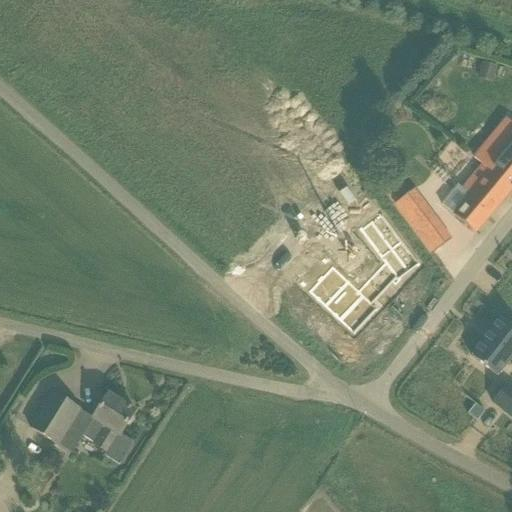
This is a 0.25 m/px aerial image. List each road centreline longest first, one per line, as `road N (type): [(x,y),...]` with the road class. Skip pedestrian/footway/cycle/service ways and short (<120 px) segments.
road 1 (unclassified): [(339,396),(0,93)]
road 2 (unclassified): [(339,396),(0,326)]
road 3 (unclassified): [(367,407),(511,220)]
road 4 (unclassified): [(511,489),(367,407)]
